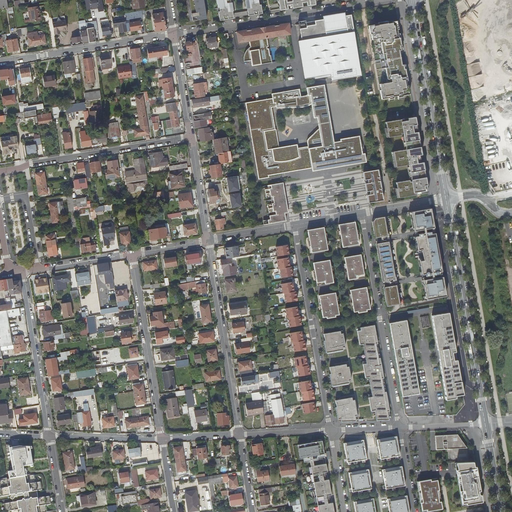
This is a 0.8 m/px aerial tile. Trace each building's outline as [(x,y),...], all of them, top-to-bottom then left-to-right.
[(85,0),(87,10),(91,9),(91,10),(98,8),(99,12),(104,11),(102,0),(95,0),(94,0),(85,0)] [(189,0),(193,22),(207,20),(203,0),(189,0)] [(220,21),(233,19),(232,11),(227,12),(226,4),(230,3),(229,0),(216,0),(217,6),(219,5),(221,13),(218,14),(220,21)] [(245,0),(249,0),(251,8),(247,8),(248,17),(261,15),(260,7),(258,8),(256,0),(245,0)] [(313,0),(277,0),(279,12),(315,6),(313,0)] [(39,10),(38,6),(28,7),(29,12),(30,20),(42,19),(41,13),(39,14),(39,10)] [(125,18),(127,31),(141,29),(140,22),(132,23),(132,19),(143,18),(142,12),(145,12),(145,14),(166,10),(166,6),(124,13),(125,18)] [(153,14),(156,32),(166,30),(163,12),(153,14)] [(299,42),(304,78),(331,74),(332,80),(361,75),(356,47),(351,14),(345,16),(344,12),(322,17),(323,20),(315,22),(315,25),(307,27),(306,21),(298,22),(299,25),(302,41),(299,42)] [(127,31),(125,18),(112,20),(113,26),(118,26),(119,33),(127,31)] [(65,20),(52,22),(53,27),(54,34),(60,33),(59,30),(67,29),(65,20)] [(87,29),(89,42),(95,41),(93,29),(93,27),(89,28),(89,25),(93,24),(93,25),(97,25),(97,20),(86,23),(87,29)] [(373,25),(368,26),(375,61),(380,60),(381,62),(375,63),(381,99),(388,98),(388,99),(393,99),(397,98),(402,97),(402,96),(409,94),(407,85),(406,85),(405,77),(406,77),(405,69),(406,69),(406,64),(401,65),(399,51),(403,50),(402,45),(401,45),(399,38),(398,38),(397,30),(398,29),(397,21),(392,22),(392,23),(387,24),(387,22),(387,21),(378,23),(378,25),(374,26),(373,25)] [(254,48),(250,48),(249,48),(248,50),(247,52),(245,54),(245,57),(244,59),(244,61),(244,62),(252,61),(253,67),(273,64),(271,56),(270,56),(269,49),(268,50),(268,48),(269,48),(267,39),(291,35),(289,24),(237,33),(239,43),(249,42),(253,41),(254,48)] [(111,35),(110,26),(106,27),(102,28),(103,36),(111,35)] [(84,43),(89,42),(87,29),(80,30),(81,36),(72,38),(73,43),(83,41),(83,42),(84,43)] [(32,36),(31,32),(25,33),(25,38),(28,38),(29,46),(46,43),(44,34),(32,36)] [(9,52),(19,50),(17,37),(7,38),(9,52)] [(216,38),(206,39),(207,49),(217,47),(216,38)] [(195,51),(193,41),(186,43),(187,50),(189,50),(189,52),(195,51)] [(167,46),(157,48),(158,57),(168,55),(167,46)] [(139,48),(131,50),(132,59),(141,57),(139,48)] [(149,58),(158,57),(157,48),(147,49),(149,58)] [(108,63),(112,62),(110,55),(97,57),(98,61),(100,61),(102,69),(109,68),(108,63)] [(91,57),(84,59),(87,83),(95,82),(91,57)] [(67,68),(64,68),(65,73),(75,71),(74,60),(66,61),(66,62),(67,68)] [(119,79),(132,77),(131,72),(130,65),(117,67),(119,79)] [(30,68),(20,70),(23,84),(32,82),(30,68)] [(13,69),(8,70),(8,69),(0,70),(0,80),(9,79),(10,85),(16,84),(13,69)] [(55,75),(43,77),(45,87),(57,84),(55,75)] [(160,89),(164,88),(173,87),(172,78),(163,79),(164,86),(160,87),(160,89)] [(207,89),(206,83),(193,85),(194,95),(192,95),(193,98),(195,97),(195,98),(205,96),(204,94),(206,94),(206,91),(204,92),(204,90),(207,89)] [(301,97),(299,89),(272,95),(272,99),(245,103),(246,109),(250,108),(251,116),(248,116),(258,179),(269,177),(268,175),(312,168),(312,171),(366,162),(364,153),(362,153),(359,136),(340,139),(340,141),(334,142),(324,85),(307,88),(308,96),(301,97)] [(175,97),(173,87),(164,88),(165,89),(162,90),(163,96),(165,96),(166,98),(175,97)] [(87,100),(102,98),(100,90),(86,92),(87,100)] [(14,95),(2,97),(3,106),(16,104),(14,95)] [(219,100),(218,95),(194,99),(194,101),(192,101),(193,107),(196,107),(199,106),(209,104),(208,102),(219,100)] [(147,123),(143,96),(135,97),(141,128),(134,129),(135,137),(149,135),(147,123)] [(157,97),(148,98),(150,106),(150,101),(158,100),(157,97)] [(85,102),(65,105),(66,110),(66,112),(86,109),(85,102)] [(177,113),(176,102),(165,104),(167,112),(169,112),(171,119),(178,118),(177,113)] [(36,110),(44,108),(43,104),(27,106),(26,104),(23,104),(23,103),(19,103),(20,112),(36,110)] [(92,105),(93,111),(89,111),(91,122),(94,122),(97,121),(101,121),(99,110),(98,104),(92,105)] [(65,105),(52,107),(54,118),(59,118),(58,111),(66,110),(65,105)] [(37,116),(36,110),(20,112),(14,113),(13,113),(14,123),(19,122),(19,120),(20,119),(34,117),(35,124),(38,124),(37,116)] [(193,115),(195,128),(207,126),(206,119),(211,119),(211,113),(193,115)] [(37,116),(38,124),(38,125),(52,123),(51,114),(37,116)] [(118,128),(122,128),(120,115),(116,116),(117,123),(108,124),(110,138),(121,136),(120,133),(119,133),(118,128)] [(420,194),(426,193),(424,178),(423,173),(422,169),(421,162),(421,163),(419,155),(420,155),(417,137),(416,132),(413,117),(388,122),(389,127),(386,128),(388,137),(390,137),(393,151),(396,167),(398,182),(396,182),(397,188),(399,197),(401,197),(417,194),(416,192),(420,192),(420,194)] [(171,119),(166,120),(168,128),(180,127),(178,118),(171,119)] [(199,130),(201,142),(212,141),(211,134),(212,134),(211,130),(209,130),(209,128),(199,130)] [(18,148),(15,130),(10,131),(10,135),(0,137),(3,154),(9,153),(9,152),(13,151),(12,149),(18,148)] [(65,148),(72,147),(70,132),(63,133),(65,148)] [(82,146),(91,145),(90,136),(90,135),(86,135),(85,132),(80,132),(82,146)] [(101,134),(90,136),(91,145),(98,144),(98,143),(102,142),(101,134)] [(218,153),(229,152),(226,138),(214,140),(216,154),(218,153)] [(25,154),(37,152),(36,143),(24,145),(25,154)] [(167,158),(163,159),(162,151),(153,153),(153,154),(150,155),(151,159),(150,159),(151,168),(160,166),(160,169),(166,168),(165,165),(168,165),(167,158)] [(229,152),(218,153),(220,164),(232,162),(229,152)] [(127,182),(146,179),(143,158),(133,160),(135,170),(125,171),(127,182)] [(107,161),(109,171),(105,172),(106,178),(119,176),(117,160),(107,161)] [(99,161),(90,162),(91,172),(101,170),(99,161)] [(210,166),(212,179),(222,177),(219,164),(210,166)] [(378,169),(363,172),(368,199),(369,203),(383,200),(382,192),(378,193),(377,189),(381,189),(380,181),(376,182),(375,178),(379,177),(378,169)] [(36,173),(37,185),(46,183),(45,171),(36,173)] [(182,172),(170,174),(172,188),(185,186),(182,172)] [(238,191),(236,176),(223,177),(225,192),(238,191)] [(76,189),(88,187),(86,178),(74,180),(76,189)] [(268,185),(271,185),(271,188),(269,188),(271,196),(273,196),(274,203),(272,203),(273,211),(275,211),(276,214),(274,214),(269,215),(270,219),(268,219),(268,224),(286,220),(285,213),(288,212),(283,186),(283,182),(268,185)] [(48,194),(46,183),(37,185),(39,195),(48,194)] [(219,192),(222,192),(221,184),(213,186),(214,189),(209,190),(211,204),(210,204),(210,208),(217,207),(217,204),(220,203),(220,200),(219,192)] [(190,193),(178,195),(180,208),(192,206),(190,193)] [(227,207),(238,207),(238,193),(227,193),(227,207)] [(77,209),(90,207),(91,207),(89,197),(73,199),(75,210),(77,209)] [(49,203),(51,214),(59,213),(58,202),(49,203)] [(431,208),(411,211),(415,231),(434,227),(431,208)] [(61,222),(59,213),(51,214),(52,223),(61,222)] [(375,218),(372,222),(375,238),(388,235),(384,216),(375,218)] [(215,221),(217,230),(224,229),(223,225),(225,225),(224,219),(215,221)] [(79,230),(92,228),(91,220),(87,221),(88,223),(78,224),(79,230)] [(355,221),(339,224),(340,230),(341,235),(342,238),(342,243),(343,247),(359,244),(358,238),(357,230),(355,221)] [(108,239),(114,238),(113,226),(112,226),(111,223),(106,223),(106,227),(102,228),(104,245),(109,244),(108,239)] [(195,224),(183,226),(184,235),(196,233),(195,224)] [(74,226),(71,226),(72,230),(75,229),(77,241),(80,241),(77,225),(74,226)] [(150,239),(168,237),(166,227),(149,230),(150,239)] [(324,227),(308,229),(309,238),(311,246),(312,252),(328,249),(328,245),(327,241),(326,237),(325,233),(324,227)] [(129,231),(120,233),(122,245),(131,244),(129,231)] [(442,271),(435,232),(431,233),(431,231),(428,231),(428,234),(423,235),(422,232),(418,233),(419,235),(416,236),(418,249),(422,249),(423,260),(420,261),(422,274),(425,274),(425,276),(429,275),(429,273),(435,272),(435,274),(438,274),(438,271),(442,271)] [(49,233),(50,235),(55,234),(57,244),(59,244),(57,232),(49,233)] [(45,236),(47,246),(57,244),(55,234),(50,235),(45,236)] [(85,240),(80,241),(82,252),(97,249),(96,242),(85,243),(85,240)] [(389,241),(376,243),(382,281),(395,279),(389,241)] [(59,255),(57,244),(47,246),(49,256),(59,255)] [(277,256),(289,254),(288,244),(276,246),(277,256)] [(226,255),(226,259),(239,257),(237,246),(227,248),(225,248),(225,252),(226,255)] [(200,253),(185,256),(188,269),(192,269),(191,263),(202,262),(200,253)] [(361,254),(345,257),(346,263),(347,268),(347,271),(348,276),(349,280),(365,277),(364,270),(363,262),(361,254)] [(175,257),(164,259),(165,267),(177,265),(175,257)] [(277,259),(279,268),(280,268),(290,266),(289,257),(277,259)] [(223,270),(224,276),(237,274),(235,267),(233,267),(233,265),(232,265),(231,259),(220,261),(222,270),(223,270)] [(330,259),(314,262),(315,271),(316,279),(317,285),(334,282),(333,278),(332,274),(332,270),(331,266),(330,259)] [(157,260),(143,262),(145,270),(158,268),(157,260)] [(108,264),(108,262),(97,264),(99,274),(112,271),(111,264),(108,264)] [(290,266),(280,268),(282,277),(293,275),(292,266),(290,266)] [(81,271),(75,272),(77,280),(90,278),(89,270),(84,271),(84,272),(81,272),(81,271)] [(70,274),(53,277),(55,291),(65,290),(63,283),(71,282),(70,274)] [(107,284),(114,283),(112,274),(105,275),(107,284)] [(446,295),(443,276),(423,279),(426,299),(446,295)] [(37,293),(49,291),(47,277),(35,279),(37,293)] [(6,278),(0,279),(0,310),(6,309),(7,309),(12,308),(10,298),(8,288),(6,278)] [(11,278),(6,278),(8,288),(13,287),(14,293),(22,292),(20,280),(16,280),(12,281),(12,279),(11,278)] [(235,279),(225,280),(227,293),(237,292),(235,279)] [(283,293),(284,292),(295,291),(293,281),(281,283),(283,293)] [(176,285),(177,291),(189,289),(188,283),(187,283),(176,285)] [(205,283),(196,284),(197,289),(193,290),(194,295),(207,293),(205,283)] [(396,284),(383,287),(387,306),(399,304),(396,284)] [(367,287),(350,289),(351,296),(352,300),(353,304),(354,308),(354,312),(358,311),(358,313),(367,311),(367,309),(371,309),(370,303),(368,295),(367,287)] [(129,305),(126,288),(115,290),(118,306),(129,305)] [(295,291),(284,292),(286,301),(297,300),(296,290),(295,291)] [(165,291),(154,293),(155,300),(156,305),(167,303),(165,291)] [(322,311),(323,317),(327,316),(327,318),(336,316),(336,315),(339,314),(339,311),(338,306),(337,303),(337,298),(336,292),(319,295),(321,303),(322,311)] [(64,317),(72,315),(70,301),(61,303),(64,317)] [(240,303),(229,305),(231,314),(241,313),(241,315),(247,314),(245,302),(240,303)] [(203,322),(211,321),(208,304),(200,305),(203,322)] [(285,308),(287,317),(288,317),(299,315),(297,306),(285,308)] [(15,308),(12,308),(7,309),(8,316),(20,314),(19,307),(15,308)] [(0,310),(0,330),(9,329),(6,309),(0,310)] [(41,321),(54,319),(53,313),(52,309),(40,311),(41,321)] [(167,329),(172,329),(171,322),(164,323),(162,311),(155,312),(155,315),(154,316),(150,316),(151,325),(157,324),(158,331),(160,330),(167,329)] [(461,381),(449,312),(432,315),(438,350),(439,350),(440,358),(439,359),(446,396),(445,396),(446,400),(456,398),(456,395),(463,394),(461,381)] [(120,324),(133,322),(132,313),(119,315),(120,324)] [(87,316),(89,330),(89,334),(97,332),(94,315),(87,316)] [(300,315),(299,315),(288,317),(290,326),(301,324),(300,315)] [(421,318),(422,328),(430,326),(428,316),(421,318)] [(407,320),(390,323),(402,396),(419,394),(413,354),(412,354),(410,346),(411,346),(407,320)] [(243,323),(232,325),(234,334),(244,332),(243,323)] [(53,334),(54,339),(58,339),(62,338),(66,337),(65,332),(61,333),(59,324),(43,326),(44,336),(53,334)] [(376,331),(375,324),(360,326),(361,329),(357,330),(360,344),(363,343),(363,346),(366,360),(366,362),(363,363),(365,377),(368,376),(369,379),(371,393),(372,396),(369,396),(371,410),(375,410),(375,412),(377,420),(389,419),(389,418),(391,417),(389,404),(387,395),(383,372),(381,362),(378,341),(376,331)] [(11,344),(9,329),(0,330),(0,335),(2,346),(11,344)] [(293,341),(303,340),(302,330),(290,332),(292,342),(293,341)] [(343,330),(324,332),(325,339),(324,339),(326,351),(327,351),(343,349),(343,346),(345,346),(344,341),(340,341),(339,338),(344,338),(343,330)] [(131,331),(121,332),(122,343),(131,342),(130,337),(132,336),(131,331)] [(168,339),(167,331),(155,333),(157,344),(162,343),(162,340),(168,339)] [(213,331),(198,333),(200,343),(214,341),(213,331)] [(15,335),(17,343),(23,342),(22,334),(15,335)] [(257,341),(256,336),(247,338),(241,339),(242,343),(236,344),(237,353),(250,351),(249,346),(249,343),(257,341)] [(306,349),(304,339),(303,340),(293,341),(294,351),(306,349)] [(53,348),(52,340),(43,341),(44,349),(53,348)] [(23,342),(17,343),(13,344),(15,353),(20,352),(19,351),(25,350),(24,342),(23,342)] [(188,359),(187,350),(186,346),(183,347),(184,354),(180,354),(181,360),(188,359)] [(137,347),(129,348),(131,358),(138,356),(137,347)] [(160,350),(161,353),(162,359),(174,358),(173,348),(160,350)] [(92,361),(99,360),(98,352),(102,351),(102,357),(110,356),(109,349),(91,351),(92,361)] [(216,349),(207,350),(209,361),(217,359),(216,349)] [(297,366),(308,364),(306,355),(294,357),(296,366),(297,366)] [(46,359),(49,376),(70,372),(69,369),(58,371),(56,359),(59,359),(59,357),(46,359)] [(238,361),(240,377),(241,377),(253,375),(251,360),(238,361)] [(348,363),(329,366),(330,372),(329,373),(331,385),(332,384),(348,382),(349,382),(348,380),(351,379),(350,374),(345,375),(345,372),(349,371),(348,363)] [(137,364),(127,366),(129,379),(139,377),(137,364)] [(310,373),(309,364),(308,364),(297,366),(299,375),(310,373)] [(79,377),(96,374),(95,368),(78,371),(79,377)] [(172,370),(170,371),(169,368),(165,369),(166,371),(163,372),(166,390),(175,389),(172,370)] [(205,373),(206,381),(221,379),(219,370),(205,373)] [(253,375),(241,377),(242,384),(252,383),(252,380),(255,379),(254,375),(253,375)] [(0,377),(0,387),(10,386),(8,376),(0,377)] [(30,389),(28,377),(19,378),(21,390),(30,389)] [(62,389),(60,377),(51,378),(53,391),(62,389)] [(299,381),(300,391),(301,390),(312,389),(310,379),(299,381)] [(73,391),(74,398),(79,397),(79,394),(83,393),(84,396),(95,394),(94,388),(73,391)] [(262,399),(262,401),(263,407),(266,406),(267,412),(268,412),(268,413),(269,413),(269,415),(274,414),(271,395),(280,394),(284,413),(286,412),(281,388),(261,391),(262,399)] [(312,389),(301,390),(303,400),(315,398),(313,389),(312,389)] [(146,403),(143,390),(134,391),(136,404),(146,403)] [(284,414),(284,413),(280,394),(271,395),(274,414),(269,415),(269,413),(268,413),(266,414),(267,416),(266,416),(267,424),(284,422),(283,418),(279,419),(279,417),(284,416),(284,414)] [(63,396),(54,397),(57,410),(65,408),(63,396)] [(341,421),(356,420),(356,418),(358,418),(356,407),(352,408),(351,405),(355,404),(354,396),(335,399),(336,406),(335,406),(338,418),(340,418),(341,421)] [(176,398),(166,399),(169,418),(179,416),(176,398)] [(255,414),(264,413),(263,407),(262,401),(246,404),(248,414),(255,413),(255,414)] [(314,401),(302,403),(304,412),(315,410),(314,401)] [(5,403),(0,404),(0,422),(8,422),(8,421),(11,420),(10,413),(7,413),(5,403)] [(205,410),(194,411),(195,422),(207,420),(205,410)] [(89,411),(82,412),(84,426),(91,425),(89,411)] [(37,412),(24,414),(26,423),(38,421),(37,412)] [(70,418),(66,418),(65,414),(57,415),(59,424),(71,422),(70,418)] [(225,414),(216,415),(218,426),(229,424),(228,417),(225,417),(225,414)] [(136,420),(137,426),(137,429),(141,428),(140,426),(149,424),(149,423),(148,417),(148,416),(137,418),(137,420),(136,420)] [(113,417),(103,418),(104,428),(114,426),(113,417)] [(136,420),(137,420),(137,418),(126,420),(127,428),(137,426),(136,420)] [(457,433),(435,434),(436,448),(466,446),(457,433)] [(396,436),(376,440),(379,455),(380,458),(380,459),(383,458),(387,457),(390,457),(395,456),(397,456),(399,455),(396,436)] [(363,440),(343,443),(346,458),(346,461),(346,462),(347,462),(350,462),(354,461),(356,461),(361,460),(363,459),(366,459),(363,440)] [(298,445),(300,458),(324,454),(322,441),(298,445)] [(260,454),(263,454),(262,442),(252,443),(254,453),(259,453),(260,454)] [(173,448),(175,462),(184,461),(182,446),(173,448)] [(229,446),(221,446),(222,454),(230,453),(229,446)] [(99,453),(96,453),(95,449),(101,448),(101,447),(91,449),(92,453),(87,453),(87,459),(99,457),(99,453)] [(125,459),(123,447),(119,447),(120,451),(113,452),(115,460),(125,459)] [(205,447),(191,449),(193,456),(197,455),(198,459),(207,458),(205,447)] [(139,448),(130,449),(132,457),(140,455),(139,448)] [(65,470),(74,469),(72,451),(63,452),(65,470)] [(77,466),(78,473),(86,472),(84,456),(80,457),(82,465),(77,466)] [(186,473),(184,461),(175,462),(177,472),(181,471),(182,474),(186,473)] [(482,501),(475,461),(454,462),(463,505),(482,501)] [(221,466),(217,467),(218,475),(226,473),(225,462),(220,463),(221,466)] [(294,463),(280,466),(281,475),(295,473),(294,463)] [(327,472),(326,464),(311,466),(318,511),(334,511),(332,503),(324,504),(323,496),(331,495),(328,479),(320,481),(319,473),(327,472)] [(401,466),(381,469),(384,485),(385,488),(385,489),(386,489),(388,488),(392,487),(395,487),(400,486),(403,486),(405,485),(401,466)] [(259,467),(256,468),(258,481),(269,479),(267,469),(260,470),(259,467)] [(368,469),(348,472),(351,488),(351,491),(352,492),(355,491),(359,490),(362,490),(366,489),(369,489),(371,488),(368,469)] [(157,470),(145,472),(147,480),(158,479),(157,470)] [(128,471),(124,471),(124,473),(121,473),(118,474),(120,483),(129,482),(128,471)] [(236,476),(228,477),(228,473),(226,473),(218,475),(207,476),(208,483),(209,487),(213,487),(212,483),(229,480),(230,488),(238,487),(236,476)] [(46,511),(46,505),(51,504),(49,497),(38,498),(37,491),(43,490),(41,482),(36,483),(35,475),(0,480),(0,484),(1,488),(0,488),(0,496),(16,494),(17,501),(4,503),(5,511),(18,509),(18,511),(46,511)] [(80,478),(80,477),(64,479),(65,484),(67,484),(68,489),(83,487),(82,478),(80,478)] [(417,482),(422,511),(423,511),(442,508),(437,478),(417,482)] [(272,491),(271,487),(259,489),(262,507),(270,506),(268,491),(272,491)] [(160,489),(149,491),(150,499),(161,498),(160,489)] [(197,511),(200,511),(196,491),(185,493),(186,498),(184,499),(186,511),(197,511)] [(82,507),(95,505),(93,493),(80,495),(82,507)] [(115,494),(117,505),(118,509),(138,506),(137,502),(136,494),(125,496),(124,493),(115,494)] [(241,494),(228,496),(230,505),(243,503),(241,494)] [(409,511),(406,495),(387,499),(388,511),(409,511)] [(294,505),(301,504),(299,497),(296,497),(297,499),(290,500),(291,505),(294,505)] [(375,511),(373,498),(353,501),(355,511),(375,511)] [(159,511),(158,503),(149,505),(142,506),(143,511),(159,511)]
